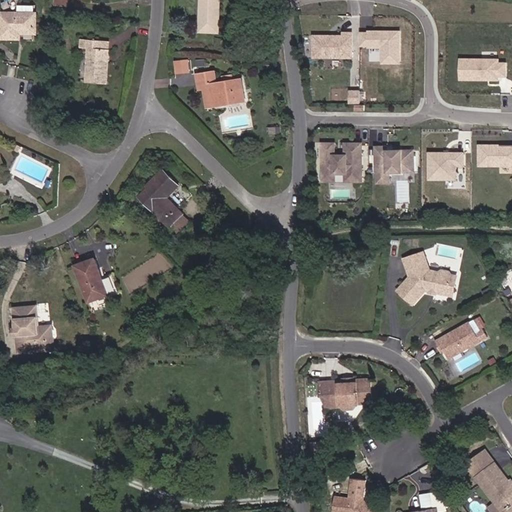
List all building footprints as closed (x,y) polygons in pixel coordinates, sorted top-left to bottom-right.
[(57,0),(57,9),(70,10),(70,0),(57,0)] [(221,0),(201,0),(201,35),(221,35),(221,0)] [(19,18),(36,18),(36,9),(19,9),(19,18)] [(36,37),(36,18),(19,18),(1,17),(0,32),(0,42),(18,43),(19,37),(36,37)] [(372,36),(365,36),(365,49),(372,49),(372,52),(386,52),(386,66),(403,66),(403,34),(372,34),(372,36)] [(355,61),(355,36),(346,36),(346,39),(335,39),(335,41),(330,41),(329,39),(317,39),(317,61),(355,61)] [(81,45),(80,53),(86,54),(83,88),(104,91),(108,57),(101,56),(102,47),(81,45)] [(176,60),(177,73),(192,71),(191,58),(176,60)] [(503,63),(464,62),(464,83),(502,83),(502,80),(510,80),(510,68),(503,68),(503,63)] [(211,95),(213,109),(237,105),(238,109),(251,106),(248,82),(223,87),(221,76),(204,80),(206,94),(211,95)] [(362,92),(352,92),(353,105),(363,105),(362,92)] [(337,147),(326,147),(326,184),(338,184),(338,176),(349,176),(349,184),(365,184),(365,147),(350,147),(350,159),(337,159),(337,147)] [(390,149),(379,150),(380,185),(391,185),(391,175),(416,174),(415,153),(390,153),(390,149)] [(503,149),(483,149),(483,169),(511,169),(511,150),(503,151),(503,149)] [(467,157),(433,156),(433,182),(459,182),(459,169),(467,169),(467,157)] [(169,230),(182,217),(167,200),(179,188),(163,172),(150,184),(153,187),(141,198),(169,230)] [(182,217),(169,230),(176,237),(189,224),(182,217)] [(451,283),(452,277),(449,270),(440,269),(440,272),(427,271),(423,251),(404,256),(406,277),(397,289),(413,304),(427,291),(431,291),(439,292),(438,296),(454,298),(458,284),(451,283)] [(102,280),(95,261),(77,267),(90,303),(108,297),(110,300),(119,296),(112,277),(102,280)] [(31,341),(31,351),(53,350),(51,327),(38,327),(36,308),(16,309),(19,342),(31,341)] [(434,344),(439,352),(441,351),(447,360),(478,342),(469,325),(434,344)] [(31,341),(19,342),(21,351),(31,351),(31,341)] [(332,407),(347,407),(347,405),(364,405),(367,398),(375,398),(377,397),(377,385),(372,380),(359,381),(359,383),(357,383),(357,385),(351,385),(351,383),(348,383),(348,382),(327,382),(327,398),(331,398),(332,407)] [(328,456),(328,445),(317,446),(317,457),(328,456)] [(477,480),(496,466),(487,453),(468,467),(477,480)] [(511,491),(507,485),(509,483),(497,466),(496,466),(477,480),(500,511),(511,503),(511,491)] [(369,511),(366,508),(367,505),(370,485),(355,483),(352,501),(338,499),(336,511),(369,511)] [(424,496),(424,506),(437,506),(437,495),(424,496)]
